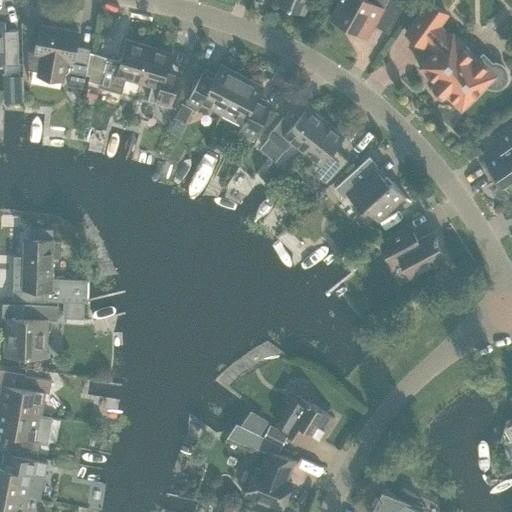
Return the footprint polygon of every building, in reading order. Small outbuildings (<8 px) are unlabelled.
[(304,12),(309,0),(275,0),(287,5),(287,6),(290,7),(290,6),(304,12)] [(339,0),(330,17),(366,37),(373,25),(388,33),(405,1),(403,0),(339,0)] [(448,37),(438,26),(447,14),(428,0),(405,32),(424,45),(428,39),(437,48),(418,66),(435,83),(431,86),(441,96),(444,93),(461,109),(486,84),(490,87),(495,87),(500,86),(504,82),(506,78),(506,72),(504,68),(500,64),(495,63),(493,63),(482,51),(477,57),(453,33),(448,37)] [(3,30),(3,22),(0,21),(0,61),(3,62),(3,65),(18,64),(17,30),(3,30)] [(83,87),(90,48),(76,46),(78,31),(40,24),(35,51),(27,50),(28,68),(69,76),(67,84),(83,87)] [(138,82),(149,45),(126,38),(120,61),(106,57),(98,86),(121,93),(126,78),(138,82)] [(149,45),(138,82),(151,85),(147,99),(169,106),(177,78),(165,74),(172,51),(149,45)] [(221,113),(241,75),(220,64),(213,77),(202,71),(187,101),(198,106),(201,102),(221,113)] [(19,75),(9,76),(10,89),(10,102),(20,101),(23,101),(22,89),(22,75),(21,75),(19,75)] [(241,75),(221,113),(242,123),(237,132),(253,140),(270,107),(256,99),(263,86),(241,75)] [(185,123),(193,108),(181,101),(173,117),(185,123)] [(283,116),(267,135),(285,150),(292,141),(302,150),(326,120),(307,105),(292,124),(283,116)] [(326,120),(302,150),(312,158),(306,166),(326,183),(348,160),(335,147),(345,135),(326,120)] [(500,148),(485,158),(502,184),(511,176),(511,123),(492,137),(500,148)] [(352,171),(334,187),(343,197),(346,194),(363,212),(367,208),(377,220),(405,195),(392,181),(389,183),(374,167),(360,180),(352,171)] [(410,224),(379,241),(391,264),(401,259),(410,276),(444,257),(435,240),(437,239),(436,236),(434,237),(431,232),(418,239),(410,224)] [(53,240),(53,228),(29,227),(29,238),(24,238),(24,242),(23,265),(13,264),(12,299),(63,300),(84,301),(87,301),(87,278),(51,277),(52,257),(60,257),(61,240),(53,240)] [(403,313),(415,311),(412,299),(400,301),(403,313)] [(63,300),(62,317),(83,317),(84,301),(63,300)] [(10,330),(5,330),(5,355),(46,356),(47,319),(57,319),(57,304),(24,303),(24,317),(10,317),(10,330)] [(0,395),(0,407),(41,414),(45,391),(49,392),(51,379),(19,374),(17,386),(2,383),(0,395)] [(307,400),(298,394),(278,426),(306,444),(313,433),(321,438),(334,417),(310,402),(310,399),(307,400)] [(37,438),(41,414),(0,407),(0,431),(13,434),(11,446),(39,451),(41,438),(37,438)] [(89,415),(89,423),(103,424),(103,416),(89,415)] [(281,445),(288,432),(269,423),(263,436),(281,445)] [(287,479),(295,460),(268,449),(260,469),(255,467),(245,494),(281,508),(292,481),(287,479)] [(0,490),(27,496),(32,473),(45,475),(47,462),(8,454),(5,467),(0,465),(0,490)] [(412,502),(416,494),(401,487),(397,494),(383,488),(371,511),(424,511),(426,509),(412,502)] [(24,511),(27,496),(0,490),(0,511),(24,511)]
